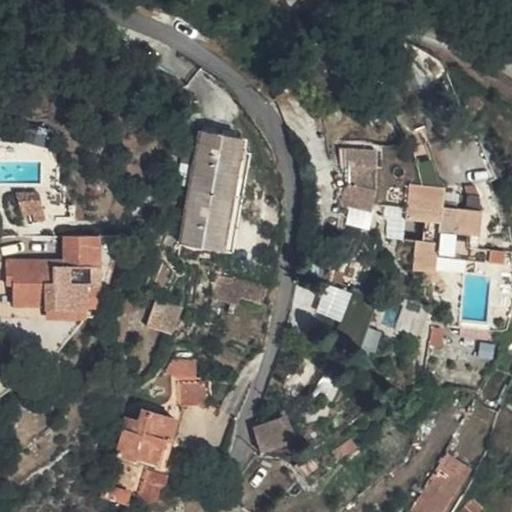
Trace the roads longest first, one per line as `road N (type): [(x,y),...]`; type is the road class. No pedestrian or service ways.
road 1 (residential): [(80,0),(145,22),(220,62),(262,111),(292,167),(291,261),(269,367),(207,511)]
road 2 (residential): [(334,0),(511,68)]
